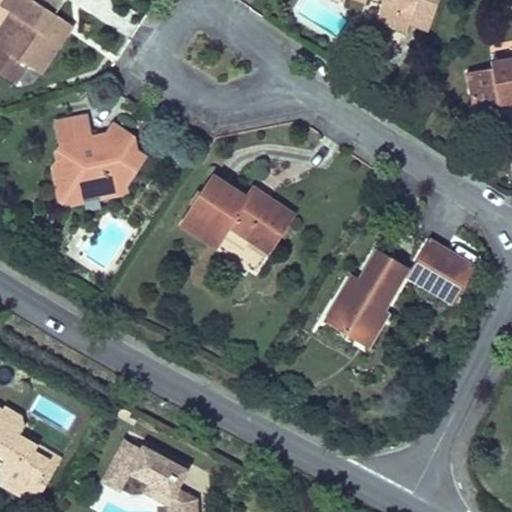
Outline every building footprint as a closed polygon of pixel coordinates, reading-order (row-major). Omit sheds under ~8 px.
[(41,74),(66,36),(48,23),(56,12),(64,0),(3,0),(0,6),(0,7),(9,13),(21,21),(5,46),(0,42),(0,73),(15,83),(27,65),(41,74)] [(357,0),(381,8),(377,18),(407,29),(411,19),(429,25),(437,0),(357,0)] [(48,23),(66,36),(73,24),(56,12),(48,23)] [(9,13),(0,27),(0,42),(5,46),(21,21),(9,13)] [(511,54),(497,55),(497,66),(475,67),(476,105),(511,102),(511,54)] [(88,199),(113,195),(115,183),(130,182),(145,157),(126,144),(131,135),(115,123),(101,143),(91,135),(88,118),(61,122),(67,151),(57,165),(62,184),(83,181),(88,199)] [(187,168),(204,151),(185,132),(169,149),(187,168)] [(264,247),(286,212),(262,196),(254,205),(242,197),(208,176),(177,220),(214,244),(227,224),(264,247)] [(67,203),(88,199),(83,181),(62,184),(67,203)] [(115,183),(113,195),(122,194),(130,182),(115,183)] [(254,205),(262,196),(250,187),(242,197),(254,205)] [(409,274),(456,303),(477,268),(430,240),(409,274)] [(349,293),(338,288),(323,313),(356,331),(373,300),(381,303),(404,264),(374,248),(360,275),(349,293)] [(350,269),(338,288),(349,293),(360,275),(350,269)] [(373,300),(356,331),(368,338),(385,306),(381,303),(373,300)] [(34,474),(44,455),(31,447),(34,440),(18,430),(23,422),(18,408),(10,405),(3,400),(0,401),(0,448),(4,451),(0,458),(0,472),(19,485),(27,472),(34,474)] [(104,465),(123,475),(127,468),(146,479),(141,489),(163,501),(161,511),(193,511),(195,495),(178,485),(189,465),(142,439),(139,444),(122,435),(104,465)] [(53,460),(44,455),(34,474),(51,464),(53,460)] [(51,464),(34,474),(27,472),(29,500),(51,464)] [(117,487),(123,475),(104,465),(97,477),(117,487)] [(0,482),(29,500),(27,472),(19,485),(0,472),(0,482)]
